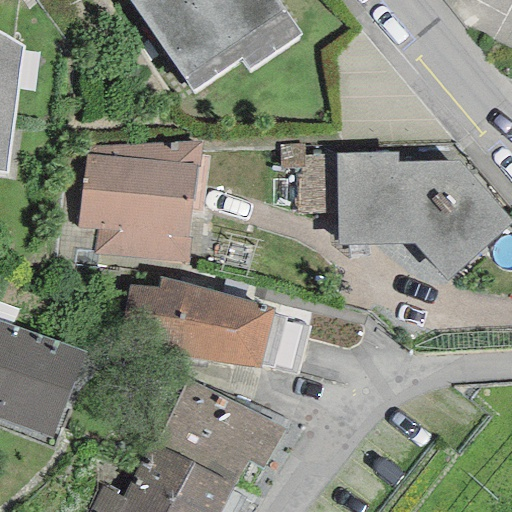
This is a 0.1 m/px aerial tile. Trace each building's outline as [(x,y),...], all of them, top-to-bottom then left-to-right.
[(126,0),(191,92),(239,60),(247,70),(300,35),(275,0),(126,0)] [(0,34),(0,172),(4,173),(20,46),(0,34)] [(188,239),(186,238),(195,166),(199,167),(200,143),(86,146),(85,155),(76,228),(95,231),(92,255),(187,262),(188,239)] [(296,214),(337,213),(336,155),(304,155),(304,144),(277,145),(277,171),(295,171),(296,214)] [(337,213),(338,246),(412,245),(445,282),(511,222),(457,162),(397,162),(397,154),(336,155),(337,213)] [(116,349),(258,370),(259,365),(272,315),(273,310),(159,277),(157,288),(128,286),(116,349)] [(272,315),(259,365),(271,368),(285,318),(272,315)] [(0,419),(51,439),(83,354),(0,322),(0,419)] [(247,461),(260,470),(283,430),(183,378),(151,444),(232,487),(247,461)] [(89,511),(217,511),(232,487),(151,444),(121,499),(101,489),(89,511)]
